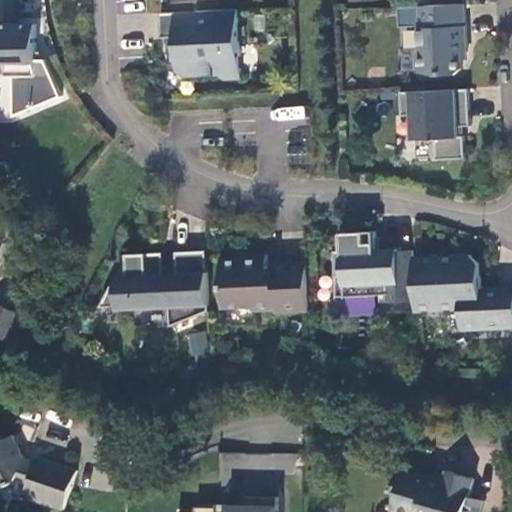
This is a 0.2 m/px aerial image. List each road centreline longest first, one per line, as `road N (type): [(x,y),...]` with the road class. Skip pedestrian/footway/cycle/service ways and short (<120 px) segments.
road 1 (residential): [(100,0),(108,83),(133,132),(162,158),(234,191),(347,194),(489,216),(511,206)]
road 2 (residential): [(511,438),(265,423),(228,430),(140,469)]
